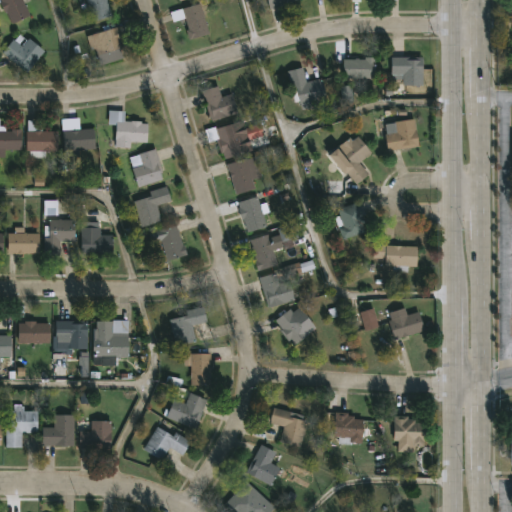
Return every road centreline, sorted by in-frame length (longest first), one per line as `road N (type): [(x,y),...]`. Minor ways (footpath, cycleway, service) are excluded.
road 1 (residential): [(143,0),(229,273),(249,378),(216,469),(181,507)]
road 2 (secondary): [(482,511),(479,0)]
road 3 (secondary): [(451,0),(451,511)]
road 4 (residential): [(453,29),(323,31),(118,92),(0,94)]
road 5 (residential): [(285,141),(342,301),(452,300)]
road 6 (residential): [(229,273),(189,286),(0,287)]
road 7 (residential): [(451,385),(249,378)]
road 8 (residential): [(188,511),(125,486),(0,482)]
road 9 (residential): [(452,109),(384,112),(285,141)]
